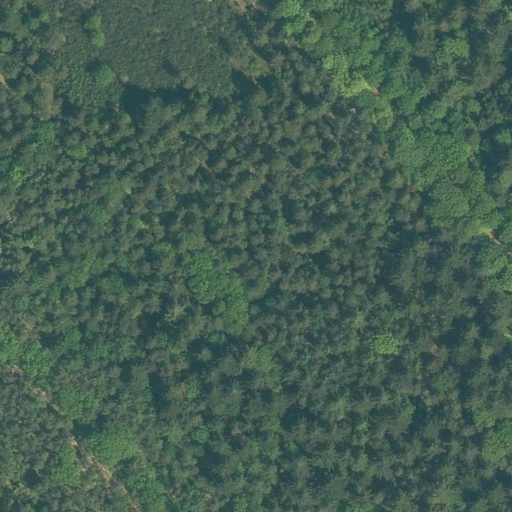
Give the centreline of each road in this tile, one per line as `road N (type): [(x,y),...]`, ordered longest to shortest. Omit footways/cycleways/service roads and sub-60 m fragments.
road 1 (track): [(0,82),(274,380),(368,511)]
road 2 (track): [(287,0),(511,257)]
